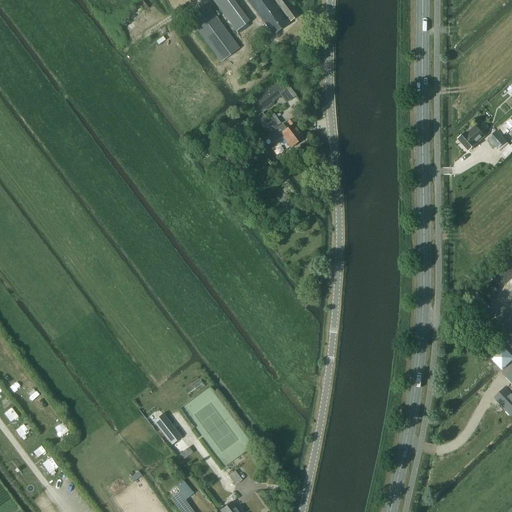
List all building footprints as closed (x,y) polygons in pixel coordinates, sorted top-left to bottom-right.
[(249,22),(233,0),(212,0),(221,13),(216,16),(206,3),(187,17),(221,62),(240,49),(230,36),(249,22)] [(279,12),(270,0),(247,0),(272,34),(287,23),(282,15),(284,13),(290,21),(298,15),(291,6),(296,3),(293,0),(273,0),(281,10),(279,12)] [(274,101),(287,92),(281,83),(257,99),(264,109),(275,102),(274,101)] [(272,115),(260,123),(267,134),(279,126),(272,115)] [(290,147),(303,139),(295,128),(297,126),(292,119),(287,122),(290,126),(280,133),(290,147)] [(485,136),(476,126),(467,133),(467,132),(458,140),(468,151),(485,136)] [(496,132),(489,139),(499,149),(507,157),(511,152),(511,148),(506,142),(496,132)] [(204,138),(194,144),(198,150),(207,144),(204,138)] [(511,355),(503,346),(490,358),(502,370),(511,361),(511,355)] [(506,387),(494,398),(511,416),(511,414),(511,372),(506,378),(511,384),(507,389),(506,387)] [(181,437),(163,414),(153,421),(171,445),(181,437)] [(184,459),(192,453),(188,448),(180,454),(184,459)] [(234,471),(228,476),(236,486),(242,481),(234,471)] [(220,511),(238,511),(231,502),(220,511)]
